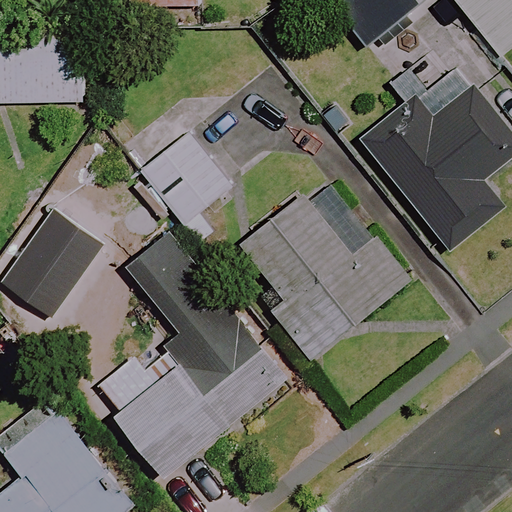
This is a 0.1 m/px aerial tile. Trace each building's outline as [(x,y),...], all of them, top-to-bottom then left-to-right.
[(428,0),(335,0),(371,46),(428,0)] [(511,50),(511,0),(459,0),(505,56),(511,50)] [(0,102),(85,102),(85,34),(0,34),(0,102)] [(511,160),(511,133),(461,70),(368,144),(454,251),(507,209),(485,182),(511,160)] [(233,187),(188,132),(143,169),(188,224),(233,187)] [(380,236),(335,177),(246,244),(288,299),(277,308),(314,357),(414,281),(380,236)] [(144,358),(107,388),(126,411),(121,415),(170,475),(290,376),(237,312),(159,376),(144,358)] [(126,511),(136,504),(61,411),(9,453),(28,476),(0,498),(0,511),(126,511)]
